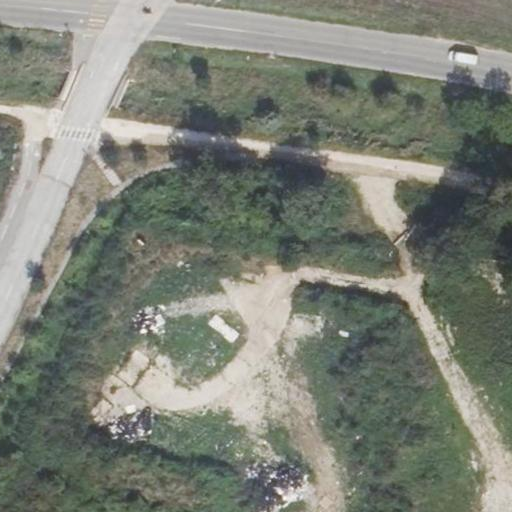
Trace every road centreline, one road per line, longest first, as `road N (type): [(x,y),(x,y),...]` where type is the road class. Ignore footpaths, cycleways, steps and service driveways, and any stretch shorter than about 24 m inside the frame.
road 1 (secondary): [(56,0),(97,13),(511,74)]
road 2 (track): [(360,161),(379,234),(511,489)]
